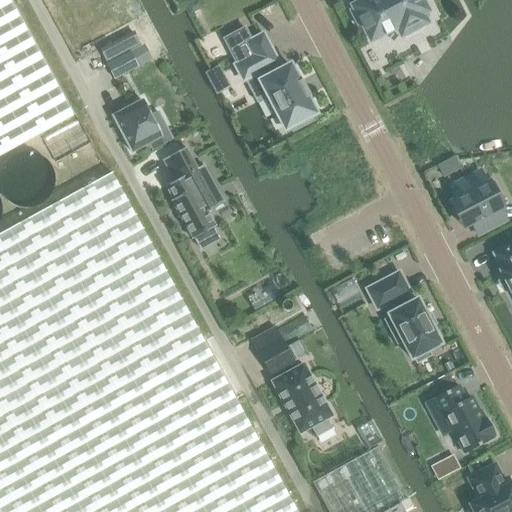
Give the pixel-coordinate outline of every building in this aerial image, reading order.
[(0,0),(0,156),(72,117),(7,0),(0,0)] [(362,0),(351,6),(353,9),(349,11),(358,27),(362,25),(370,41),(396,28),(401,36),(427,23),(422,14),(428,11),(421,0),(362,0)] [(244,28),(223,39),(236,65),(229,68),(239,87),(246,84),(256,103),(263,100),(271,115),(274,114),(281,128),(287,125),(289,130),(308,120),(306,115),(311,112),(302,94),(304,93),(298,81),(295,82),(286,64),(279,67),(269,48),(262,35),(251,41),(244,28)] [(135,29),(98,49),(107,65),(129,54),(136,68),(153,59),(135,29)] [(107,65),(106,66),(113,80),(136,68),(129,54),(107,65)] [(207,71),(204,73),(216,95),(219,93),(230,88),(218,66),(207,71)] [(171,140),(157,114),(150,118),(141,102),(112,118),(131,153),(148,144),(152,150),(171,140)] [(185,148),(162,160),(174,182),(165,186),(172,200),(171,201),(192,239),(215,227),(206,212),(223,203),(203,166),(197,169),(185,148)] [(479,172),(450,187),(456,199),(449,202),(457,217),(460,215),(465,226),(470,223),(477,235),(505,220),(498,208),(501,207),(500,204),(503,203),(493,183),(489,184),(488,182),(486,184),(479,172)] [(0,511),(297,511),(204,341),(112,173),(0,234),(0,511)] [(511,243),(492,254),(501,270),(498,271),(511,296),(511,243)] [(398,273),(366,290),(376,309),(385,305),(390,314),(387,315),(389,318),(385,320),(397,343),(401,341),(411,359),(414,357),(416,362),(429,355),(426,351),(440,344),(431,326),(426,317),(417,299),(411,302),(406,293),(408,292),(398,273)] [(352,279),(330,291),(336,301),(357,290),(352,279)] [(272,284),(247,297),(254,311),(280,296),(272,284)] [(303,315),(276,330),(280,338),(285,347),(312,332),(303,315)] [(280,338),(257,350),(271,375),(294,363),(285,347),(280,338)] [(272,381),(300,433),(312,426),(317,435),(331,428),(326,419),(331,416),(303,364),(272,381)] [(494,436),(486,420),(482,422),(470,398),(464,401),(457,387),(424,404),(442,437),(452,432),(464,455),(492,440),(491,437),(494,436)] [(376,446),(311,483),(326,511),(403,511),(399,504),(406,500),(376,446)] [(494,465),(476,475),(468,479),(479,500),(469,505),(471,509),(467,511),(511,511),(511,487),(510,484),(505,486),(494,465)]
